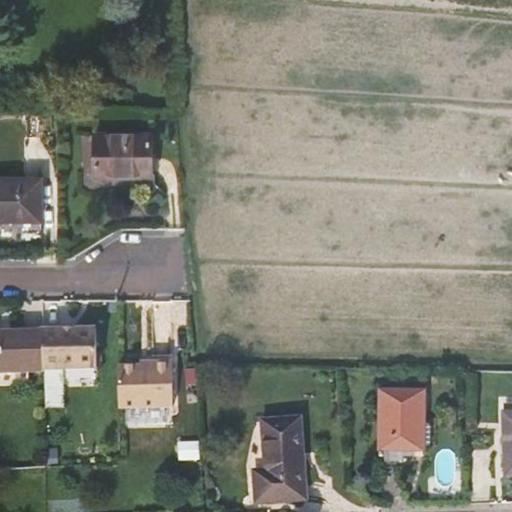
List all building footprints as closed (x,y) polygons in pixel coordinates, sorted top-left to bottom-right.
[(152,177),(152,133),(95,133),(95,177),(152,177)] [(41,178),(0,177),(0,221),(10,221),(9,217),(41,217),(41,178)] [(41,329),(41,330),(42,369),(96,368),(96,328),(41,329)] [(0,372),(42,372),(42,369),(41,330),(0,330),(0,372)] [(171,361),(151,361),(151,364),(139,365),(117,365),(117,390),(118,407),(172,406),(171,361)] [(424,392),(380,390),(379,449),(423,449),(424,392)] [(126,408),(126,422),(176,422),(176,408),(126,408)] [(511,474),(511,412),(503,413),(505,475),(511,474)] [(306,499),(301,418),(262,420),(265,470),(254,470),(256,503),(306,499)]
